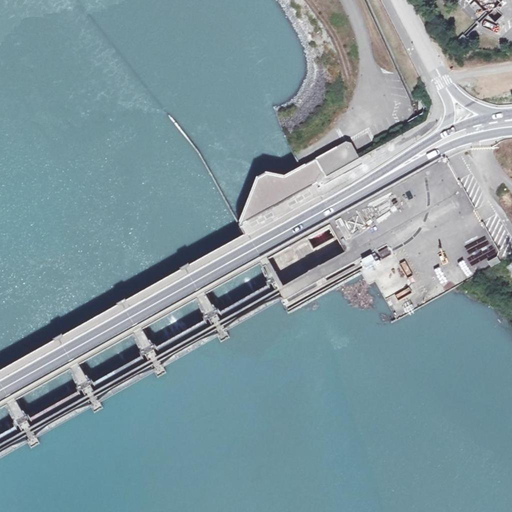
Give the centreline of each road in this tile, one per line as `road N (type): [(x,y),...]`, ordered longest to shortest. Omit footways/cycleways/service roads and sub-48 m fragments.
road 1 (secondary): [(394,171),(0,392)]
road 2 (secondary): [(511,114),(461,125),(394,171)]
road 3 (secondary): [(394,171),(475,137),(511,132)]
